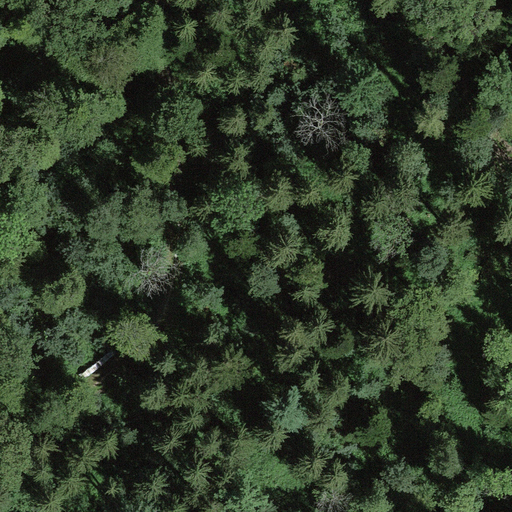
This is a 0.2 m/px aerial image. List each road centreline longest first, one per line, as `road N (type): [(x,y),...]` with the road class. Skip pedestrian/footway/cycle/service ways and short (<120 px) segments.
road 1 (track): [(0,465),(47,431),(138,310),(176,243),(174,164),(130,0)]
road 2 (track): [(414,0),(511,186)]
